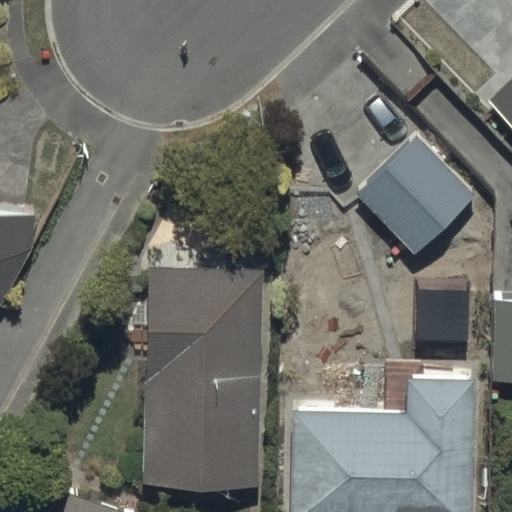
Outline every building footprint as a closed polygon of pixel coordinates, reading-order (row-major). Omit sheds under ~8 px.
[(511,64),(491,84),(511,105),(511,64)] [(35,204),(0,200),(0,294),(33,240),(35,204)] [(265,254),(151,251),(145,466),(259,469),(265,254)] [(511,290),(493,290),(494,367),(511,367),(511,290)] [(408,396),(293,391),(289,510),(341,511),(470,511),(475,366),(409,364),(408,396)] [(144,511),(146,509),(65,484),(55,511),(144,511)]
